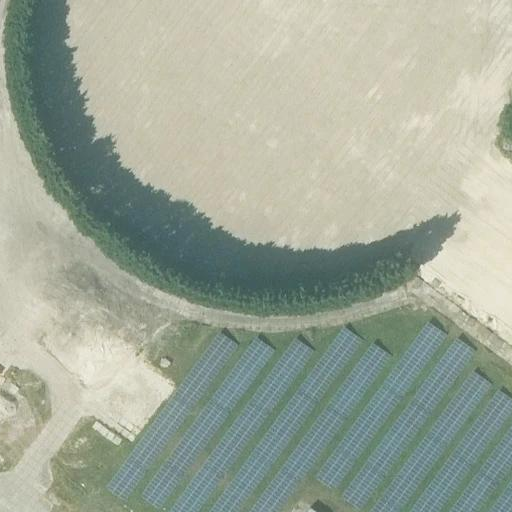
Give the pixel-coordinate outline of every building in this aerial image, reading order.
[(264,12),(243,41),(263,56),(277,67),(299,38),(264,12)] [(361,84),(343,107),(370,128),(379,115),(388,104),(361,84)] [(440,255),(430,267),(460,292),(470,279),(440,255)] [(89,377),(143,415),(164,386),(110,348),(89,377)] [(381,499),(371,511),(424,511),(391,445),(404,427),(283,394),(246,412),(245,405),(180,387),(153,423),(260,503),(314,431),(387,486),(393,485),(397,492),(408,495),(381,499)]
